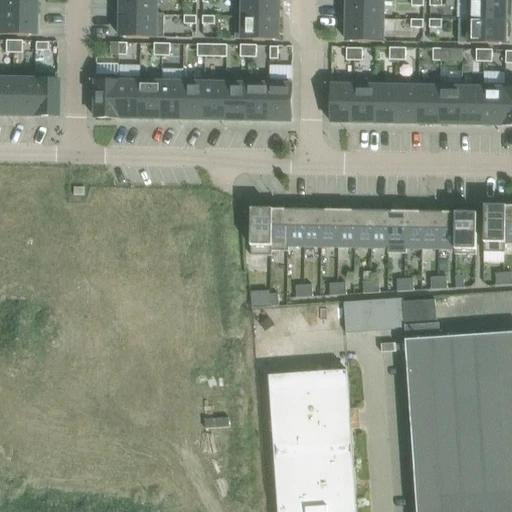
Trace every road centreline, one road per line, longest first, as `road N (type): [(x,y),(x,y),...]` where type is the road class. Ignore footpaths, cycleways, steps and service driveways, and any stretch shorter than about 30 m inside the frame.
road 1 (residential): [(73,155),(312,166)]
road 2 (residential): [(312,166),(511,169)]
road 3 (residential): [(303,0),(312,166)]
road 4 (residential): [(73,155),(76,0)]
